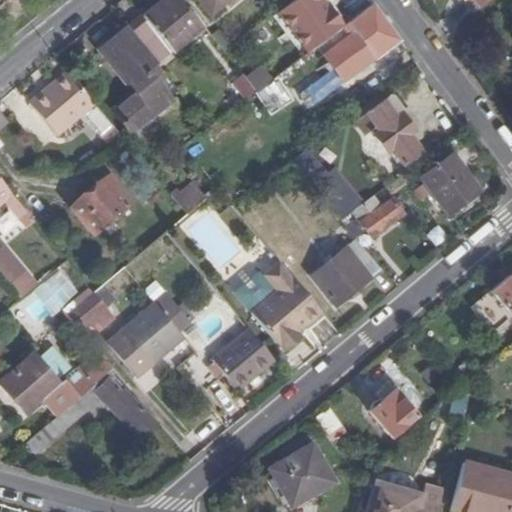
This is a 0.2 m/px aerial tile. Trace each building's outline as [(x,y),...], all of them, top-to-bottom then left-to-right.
[(0,0),(0,12),(13,0),(0,0)] [(179,0),(163,0),(126,29),(154,64),(169,53),(170,54),(202,28),(179,0)] [(196,0),(208,15),(227,0),(196,0)] [(329,36),(370,6),(365,0),(337,0),(339,2),(317,19),(329,36)] [(399,42),(371,5),(370,6),(329,36),(303,56),(319,78),(310,84),(321,98),(399,42)] [(154,64),(126,29),(101,50),(136,95),(113,113),(131,136),(133,135),(132,133),(169,104),(171,105),(173,104),(157,84),(165,78),(154,64)] [(214,41),(213,42),(222,54),(223,53),(229,49),(216,33),(211,37),(214,41)] [(95,105),(68,72),(29,103),(57,137),(83,115),(95,105)] [(231,83),(244,100),(254,92),(241,76),(231,83)] [(269,111),(287,95),(272,78),(253,94),(269,111)] [(418,129),(393,95),(356,122),(365,135),(370,130),(386,152),(391,148),(404,166),(421,153),(413,142),(421,136),(417,130),(418,129)] [(121,136),(95,105),(83,115),(108,147),(121,136)] [(349,214),(299,152),(289,160),(340,221),(349,214)] [(420,177),(447,214),(478,193),(450,155),(420,177)] [(108,176),(99,183),(106,191),(115,185),(108,176)] [(0,180),(0,204),(4,201),(20,220),(28,214),(27,213),(0,180)] [(185,212),(205,198),(192,180),(172,194),(185,212)] [(106,191),(99,183),(70,207),(93,234),(131,204),(115,185),(106,191)] [(377,209),(370,199),(350,213),(370,239),(401,216),(390,199),(377,209)] [(204,204),(179,228),(220,272),(245,249),(204,204)] [(336,306),(380,269),(356,240),(312,276),(336,306)] [(4,244),(0,247),(0,274),(11,287),(29,271),(4,244)] [(320,312),(278,262),(262,276),(261,274),(255,274),(232,294),(249,314),(278,348),(296,333),(292,329),(301,322),(304,326),(320,312)] [(490,334),(511,316),(511,273),(470,308),(490,334)] [(70,295),(56,279),(24,306),(29,313),(25,316),(35,328),(47,318),(45,315),(70,295)] [(66,314),(88,340),(116,319),(107,309),(116,301),(101,284),(94,291),(66,314)] [(155,304),(157,306),(179,334),(191,325),(167,294),(155,304)] [(135,379),(184,339),(179,334),(157,306),(108,345),(135,379)] [(235,391),(272,360),(248,330),(211,362),(235,391)] [(89,387),(112,369),(100,356),(82,371),(79,368),(59,384),(33,354),(0,381),(0,384),(24,414),(40,400),(55,417),(89,387)] [(453,388),(464,379),(473,372),(465,362),(443,378),(453,388)] [(139,438),(156,423),(128,393),(125,396),(108,379),(94,392),(89,387),(55,417),(49,422),(59,433),(100,399),(139,438)] [(393,391),(381,401),(383,403),(395,393),(393,391)] [(383,403),(381,401),(367,412),(390,440),(416,419),(395,393),(383,403)] [(54,437),(59,433),(49,422),(44,426),(54,437)] [(44,426),(25,442),(35,453),(54,437),(44,426)] [(291,509),(333,486),(313,449),(270,472),(291,509)] [(507,511),(511,495),(511,477),(462,464),(449,511),(507,511)] [(435,511),(442,490),(426,485),(423,494),(376,481),(367,511),(435,511)]
